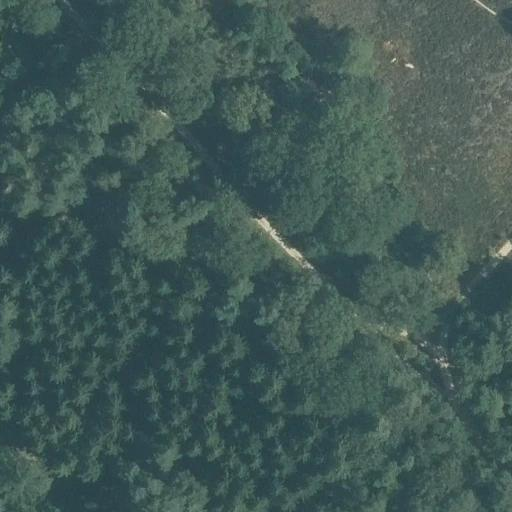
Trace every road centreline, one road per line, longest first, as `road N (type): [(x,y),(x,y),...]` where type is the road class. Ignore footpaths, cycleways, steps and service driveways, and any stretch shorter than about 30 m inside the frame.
road 1 (track): [(511,473),(462,419),(437,351)]
road 2 (track): [(437,351),(446,316),(511,241)]
